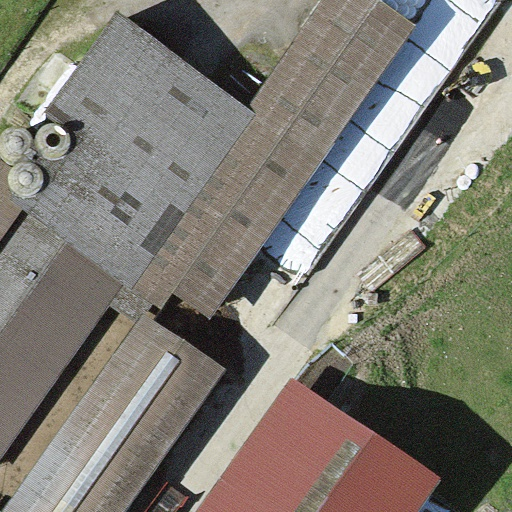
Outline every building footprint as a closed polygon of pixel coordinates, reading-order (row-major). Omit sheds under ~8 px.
[(0,450),(117,285),(128,293),(129,291),(158,312),(170,295),(201,316),(397,39),(344,0),(322,0),(241,116),(110,24),(75,74),(51,56),(33,81),(58,98),(40,123),(56,135),(43,135),(34,141),(31,147),(30,153),(32,159),(35,164),(28,174),(18,172),(9,177),(0,170),(0,450)] [(43,92),(34,91),(27,97),(26,105),(32,113),(41,113),(47,108),(48,99),(43,92)] [(8,171),(9,171),(16,171),(22,168),(26,163),(29,157),(28,150),(26,144),(20,139),(14,137),(7,137),(1,140),(0,140),(0,166),(2,169),(8,171)] [(110,511),(206,379),(141,333),(12,511),(110,511)] [(393,511),(412,486),(281,393),(196,511),(393,511)]
